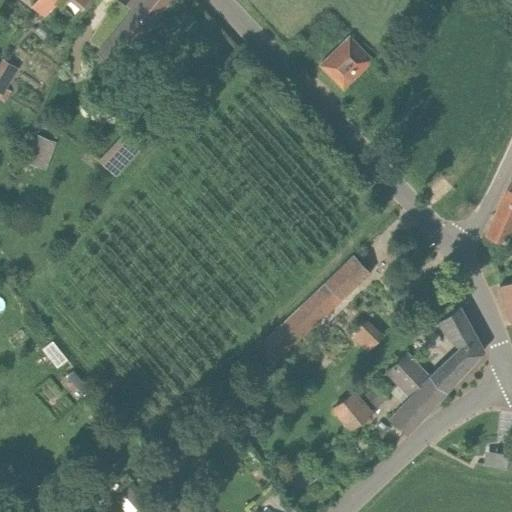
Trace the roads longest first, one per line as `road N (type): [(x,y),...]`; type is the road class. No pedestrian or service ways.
road 1 (tertiary): [(454,254),(217,0)]
road 2 (residential): [(338,511),(443,416),(511,380)]
road 3 (tertiary): [(511,374),(454,254)]
